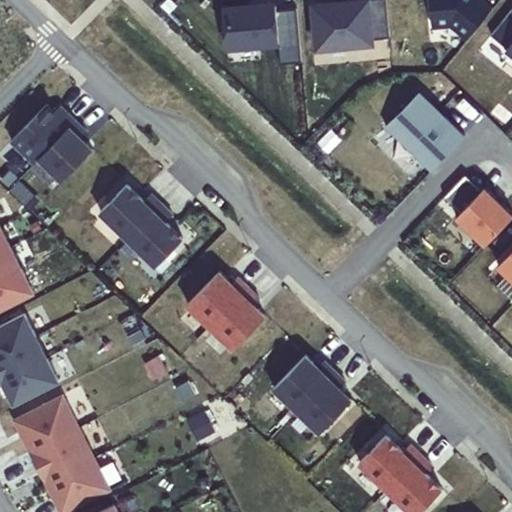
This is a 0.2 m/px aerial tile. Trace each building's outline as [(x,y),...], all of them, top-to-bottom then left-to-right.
[(314,4),(318,48),(374,43),(373,39),(391,38),(387,0),(336,0),(337,2),(314,4)] [(482,0),(430,0),(433,27),(452,26),(468,39),(493,9),(482,0)] [(224,8),(227,47),(280,42),(277,5),(244,8),(244,6),(224,8)] [(387,126),(432,170),(466,136),(420,92),(387,126)] [(47,104),(12,141),(35,164),(40,159),(76,121),(65,110),(59,116),(47,104)] [(87,131),(76,121),(40,159),(63,181),(93,149),(81,137),(87,131)] [(456,217),(485,245),(511,216),(511,212),(503,204),(502,205),(485,187),(482,190),(466,175),(445,197),(461,212),(456,217)] [(129,239),(162,204),(151,194),(145,201),(128,184),(100,212),(129,239)] [(173,215),(162,204),(129,239),(157,266),(184,238),(167,222),(173,215)] [(0,226),(0,253),(11,248),(0,226)] [(11,248),(0,253),(0,281),(23,270),(11,248)] [(511,250),(498,265),(511,277),(511,250)] [(23,270),(0,281),(0,309),(34,292),(23,270)] [(205,333),(249,288),(238,277),(232,283),(220,271),(182,311),(205,333)] [(260,298),(249,288),(205,333),(228,355),(266,316),(254,304),(260,298)] [(25,314),(0,326),(0,354),(37,336),(25,314)] [(37,336),(0,354),(0,374),(3,381),(48,358),(37,336)] [(306,355),(268,394),(291,417),(335,371),(324,361),(318,367),(306,355)] [(48,358),(3,381),(15,403),(59,381),(48,358)] [(346,382),(335,371),(291,417),(314,439),(352,400),(340,388),(346,382)] [(15,420),(31,452),(79,427),(63,396),(15,420)] [(79,427),(31,452),(46,482),(95,458),(79,427)] [(387,490),(421,455),(410,444),(405,450),(392,439),(364,468),(387,490)] [(432,466),(421,455),(387,490),(409,511),(410,511),(439,483),(427,471),(432,466)] [(95,458),(46,482),(61,511),(66,511),(111,490),(95,458)]
